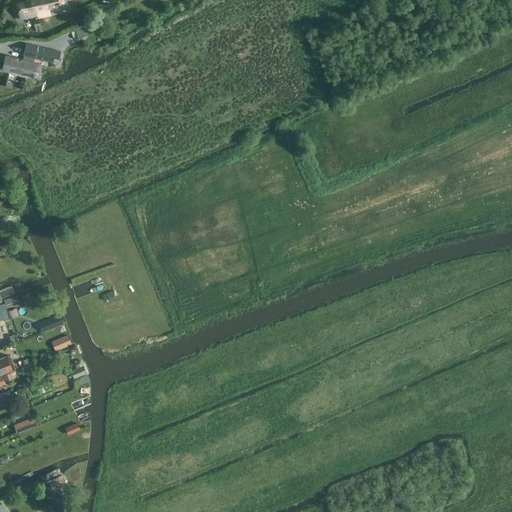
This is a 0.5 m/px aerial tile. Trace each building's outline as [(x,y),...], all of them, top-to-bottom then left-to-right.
[(25,0),(26,1),(16,4),(19,19),(37,15),(38,17),(69,11),(66,0),(25,0)] [(78,38),(93,32),(89,22),(74,28),(78,38)] [(5,56),(2,69),(8,70),(8,72),(27,76),(27,74),(30,75),(30,76),(32,76),(33,76),(35,76),(38,64),(33,62),(34,58),(52,62),(53,57),(59,58),(60,51),(25,43),(23,55),(25,56),(24,60),(22,60),(5,56)] [(0,297),(0,299),(1,301),(3,300),(7,309),(20,305),(17,296),(14,297),(12,292),(0,297)] [(63,322),(61,317),(60,315),(39,323),(42,332),(64,324),(63,322)] [(55,351),(72,344),(67,334),(51,341),(55,351)] [(0,374),(12,369),(6,355),(0,357),(0,374)] [(70,370),(73,379),(86,373),(83,365),(70,370)] [(3,373),(3,374),(5,380),(15,375),(13,369),(3,373)] [(0,408),(8,405),(4,396),(0,397),(0,408)] [(28,419),(13,425),(17,433),(32,427),(28,419)] [(65,427),(68,434),(80,429),(77,422),(65,427)] [(45,474),(47,480),(57,503),(72,497),(65,483),(66,482),(62,474),(61,474),(59,467),(45,474)] [(10,482),(11,485),(33,475),(32,471),(10,482)]
